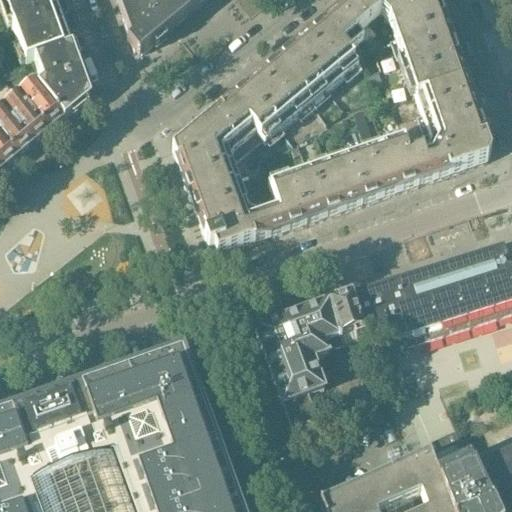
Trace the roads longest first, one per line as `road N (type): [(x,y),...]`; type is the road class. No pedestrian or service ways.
road 1 (residential): [(74,0),(110,95),(126,119),(151,124),(301,0)]
road 2 (residential): [(205,298),(511,194)]
road 3 (residential): [(283,511),(205,298)]
road 4 (residential): [(0,370),(205,298)]
road 5 (residential): [(459,0),(511,155)]
